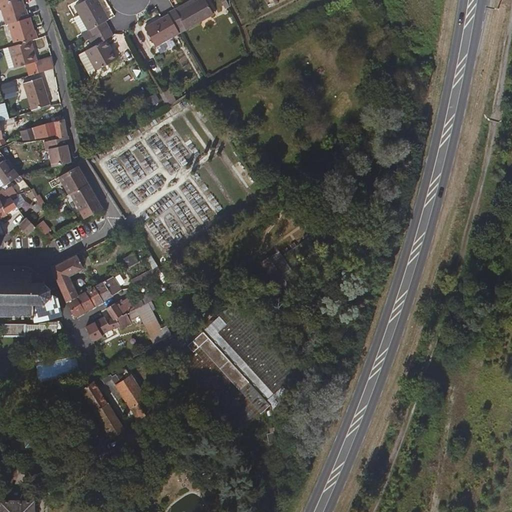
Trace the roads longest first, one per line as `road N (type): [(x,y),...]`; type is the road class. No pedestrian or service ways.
road 1 (primary): [(464,0),(414,226),(309,511)]
road 2 (primary): [(328,511),(431,229),(481,9)]
road 3 (track): [(370,511),(449,307),(488,170),(511,43)]
road 4 (residential): [(36,0),(76,153),(113,218),(106,232),(49,264)]
